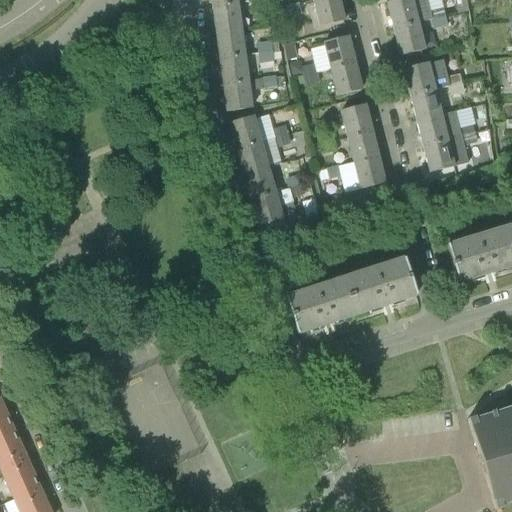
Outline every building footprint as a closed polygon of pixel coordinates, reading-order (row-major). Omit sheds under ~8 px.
[(320,28),(344,22),(338,0),(320,0),(313,2),(320,28)] [(418,24),(417,22),(430,18),(428,11),(425,0),(402,0),(387,4),(393,30),(418,24)] [(252,13),(267,11),(265,1),(250,3),(252,13)] [(216,33),(241,30),(237,4),(212,7),(216,33)] [(288,17),(301,14),(299,4),(286,8),(288,17)] [(431,21),(445,18),(443,8),(428,11),(430,18),(431,21)] [(445,18),(431,21),(433,30),(447,27),(445,18)] [(418,24),(393,30),(400,57),(424,51),(418,24)] [(219,60),(244,56),(241,30),(216,33),(219,60)] [(330,70),(355,64),(348,38),(323,44),(330,70)] [(258,55),(273,53),(271,43),(256,45),(258,55)] [(261,80),(275,78),(273,63),(281,62),(279,52),(273,53),(258,55),(261,80)] [(223,86),(248,82),(244,56),(219,60),(223,86)] [(303,77),(317,74),(315,64),(301,68),(300,60),(287,64),(291,78),(302,75),(303,77)] [(337,97),(361,91),(355,64),(330,70),(337,97)] [(410,96),(434,90),(428,64),(403,71),(410,96)] [(305,87),(319,83),(317,74),(303,77),(305,87)] [(447,88),(462,84),(460,75),(445,78),(447,88)] [(263,90),(277,88),(275,78),(261,80),(263,90)] [(223,86),(226,112),(251,109),(248,82),(223,86)] [(450,97),(464,94),(462,84),(447,88),(450,97)] [(416,121),(441,116),(434,90),(410,96),(416,121)] [(347,139),(371,132),(365,106),(340,113),(347,139)] [(423,148),(447,142),(441,116),(416,121),(423,148)] [(236,150),(260,143),(253,117),(229,124),(236,150)] [(460,138),(474,134),(472,125),(458,128),(460,138)] [(273,140),(288,136),(285,126),(271,130),(273,140)] [(353,164),(378,158),(371,132),(347,139),(353,164)] [(314,147),(320,145),(334,142),(332,133),(312,137),(314,147)] [(462,147),(476,144),(474,134),(460,138),(462,147)] [(276,149),(290,145),(288,136),(273,140),(276,149)] [(322,155),(337,151),(335,142),(334,142),(320,145),(322,155)] [(447,142),(423,148),(429,174),(454,167),(447,142)] [(243,176),(268,169),(260,143),(236,150),(243,176)] [(360,190),(381,185),(385,184),(378,158),(353,164),(360,190)] [(329,180),(342,176),(340,167),(326,170),(329,180)] [(250,201),(275,194),(268,169),(243,176),(250,201)] [(292,189),(302,186),(299,176),(285,181),(288,191),(292,189)] [(302,186),(292,189),(294,198),(305,195),(302,186)] [(285,229),(282,220),(278,206),(290,199),(294,198),(292,189),(288,191),(275,194),(250,201),(258,227),(260,226),(262,236),(285,229)] [(457,284),(487,275),(511,267),(511,248),(506,228),(476,237),(446,246),(457,284)] [(386,306),(416,296),(404,259),(374,269),(344,279),(356,316),(386,306)] [(344,279),(314,288),(285,298),(297,335),(326,326),(356,316),(344,279)] [(0,404),(0,434),(11,429),(0,404)] [(511,406),(511,407),(511,411),(495,416),(494,412),(490,413),(492,418),(476,422),(474,418),(468,420),(495,511),(502,509),(501,504),(511,500),(511,406)] [(11,429),(0,434),(0,467),(1,470),(25,459),(11,429)] [(25,459),(1,470),(14,500),(38,489),(25,459)] [(14,500),(4,505),(7,511),(48,511),(38,489),(14,500)]
